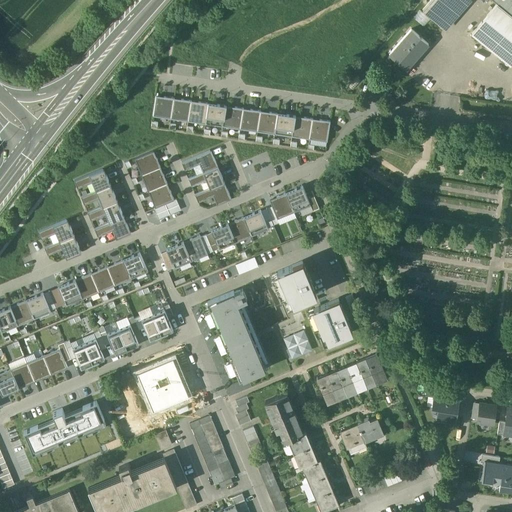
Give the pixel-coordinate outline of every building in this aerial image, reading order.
[(432,0),(423,13),(444,31),(468,0),(432,0)] [(511,0),(490,0),(495,4),(511,17),(511,0)] [(511,17),(495,4),(470,36),(509,67),(511,63),(511,17)] [(427,45),(410,30),(388,55),(405,70),(427,45)] [(153,116),(171,118),(174,98),(156,96),(153,116)] [(171,118),(188,121),(191,101),(174,98),(171,118)] [(188,121),(205,124),(208,103),(191,101),(188,121)] [(205,124),(223,126),(226,106),(208,103),(205,124)] [(223,126),(240,129),(243,108),(226,106),(223,126)] [(240,129),(257,131),(261,111),(243,108),(240,129)] [(257,131),(275,134),(278,114),(261,111),(257,131)] [(275,134),(292,137),(295,116),(278,114),(275,134)] [(292,137),(310,139),(313,119),(295,116),(292,137)] [(310,139),(327,142),(330,121),(313,119),(310,139)] [(218,166),(212,150),(182,162),(185,170),(200,164),(204,172),(218,166)] [(161,167),(155,151),(135,159),(142,175),(161,167)] [(225,183),(218,166),(204,172),(189,178),(192,186),(206,180),(210,189),(225,183)] [(168,184),(161,167),(142,175),(149,192),(168,184)] [(92,182),(95,190),(110,184),(103,168),(74,180),(78,188),(92,182)] [(232,199),(225,183),(210,189),(195,195),(198,202),(213,196),(217,205),(232,199)] [(99,198),(102,206),(117,200),(110,184),(95,190),(81,196),(85,204),(99,198)] [(175,199),(168,184),(149,192),(155,208),(166,203),(175,199)] [(303,186),(286,193),(294,212),(299,210),(311,205),(306,194),(303,186)] [(311,205),(314,211),(319,208),(312,192),(306,194),(311,205)] [(272,206),(278,219),(294,212),(286,193),(277,197),(277,198),(270,201),(272,206)] [(166,203),(168,209),(179,204),(176,199),(175,199),(166,203)] [(102,206),(87,212),(91,220),(106,213),(109,221),(123,216),(117,200),(102,206)] [(154,208),(156,214),(168,209),(166,203),(154,208)] [(181,210),(179,204),(168,209),(171,215),(181,210)] [(314,211),(311,205),(299,210),(302,216),(314,211)] [(272,206),(266,209),(274,225),(279,223),(278,219),(272,206)] [(171,215),(168,209),(156,214),(159,219),(171,215)] [(260,209),(244,217),(252,236),(269,228),(268,227),(261,211),(260,209)] [(266,209),(261,211),(268,227),(274,225),(266,209)] [(109,221),(94,228),(98,236),(113,230),(117,239),(131,234),(123,216),(109,221)] [(227,224),(236,243),(252,236),(244,217),(227,224)] [(68,219),(38,230),(41,238),(55,233),(58,241),(74,235),(68,219)] [(211,231),(212,232),(219,249),(219,250),(236,243),(227,224),(211,231)] [(212,232),(206,234),(213,251),(219,249),(212,232)] [(201,237),(208,253),(213,251),(206,234),(201,237)] [(58,241),(45,246),(48,255),(62,249),(66,258),(81,252),(74,235),(58,241)] [(183,242),(191,261),(208,254),(208,253),(201,237),(200,235),(183,242)] [(175,268),(191,261),(183,242),(167,249),(167,251),(174,267),(175,268)] [(174,267),(167,251),(161,253),(168,270),(174,267)] [(131,279),(148,272),(140,252),(123,259),(131,279)] [(236,265),(239,274),(258,267),(254,257),(236,265)] [(115,285),(131,279),(123,259),(107,266),(115,285)] [(294,304),(316,295),(302,261),(278,271),(281,278),(274,281),(277,287),(281,285),(285,296),(283,297),(285,300),(291,298),(294,304)] [(99,292),(115,285),(107,266),(91,273),(99,292)] [(83,299),(99,292),(91,273),(75,280),(83,299)] [(66,306),(83,299),(75,280),(58,287),(58,288),(65,304),(66,306)] [(58,288),(49,292),(55,308),(65,304),(58,288)] [(233,290),(207,301),(240,380),(264,370),(236,304),(247,299),(243,289),(234,293),(233,290)] [(49,292),(43,294),(50,311),(56,308),(55,308),(49,292)] [(43,293),(26,300),(34,319),(51,312),(50,311),(43,294),(43,293)] [(353,313),(359,311),(352,295),(346,297),(353,313)] [(352,332),(338,299),(314,309),(317,316),(310,319),(313,325),(317,323),(322,333),(319,334),(321,338),(327,335),(330,341),(352,332)] [(26,300),(11,306),(18,326),(34,319),(26,300)] [(169,304),(163,307),(165,310),(168,318),(173,315),(169,304)] [(11,306),(0,311),(0,329),(1,332),(18,326),(11,306)] [(165,310),(153,315),(162,335),(173,330),(168,318),(165,310)] [(153,315),(141,320),(145,327),(150,340),(162,335),(153,315)] [(139,330),(145,327),(141,320),(140,316),(135,319),(139,330)] [(130,324),(119,329),(127,350),(139,345),(130,324)] [(105,344),(111,342),(107,334),(104,326),(98,328),(100,331),(105,344)] [(116,354),(127,350),(119,329),(107,334),(111,342),(116,354)] [(100,331),(94,333),(96,339),(101,350),(107,348),(105,344),(100,331)] [(292,358),(312,350),(304,331),(284,339),(292,358)] [(96,339),(85,343),(93,364),(105,359),(101,350),(96,339)] [(70,340),(64,343),(71,358),(71,359),(76,357),(73,348),(70,340)] [(60,349),(65,361),(71,358),(64,343),(58,345),(60,349)] [(85,343),(73,348),(76,357),(81,369),(93,364),(85,343)] [(60,370),(67,367),(65,361),(60,349),(43,356),(51,375),(61,371),(60,370)] [(376,355),(367,359),(376,382),(385,378),(386,380),(387,379),(376,353),(375,354),(376,355)] [(189,397),(172,355),(134,370),(151,412),(189,397)] [(35,382),(51,375),(43,356),(27,362),(35,382)] [(367,359),(357,363),(366,386),(376,382),(367,359)] [(19,388),(35,382),(27,362),(11,369),(19,388)] [(357,363),(347,367),(357,390),(366,386),(357,363)] [(347,367),(337,371),(347,394),(357,390),(347,367)] [(2,395),(19,388),(11,369),(0,373),(0,389),(2,395)] [(347,394),(337,371),(327,376),(337,398),(347,394)] [(337,398),(327,376),(318,380),(317,378),(316,378),(327,404),(328,404),(328,402),(337,398)] [(427,385),(426,394),(435,395),(449,398),(451,388),(427,385)] [(291,405),(286,392),(265,401),(275,423),(277,422),(284,439),(287,438),(302,432),(291,405)] [(435,395),(433,407),(438,408),(436,420),(455,422),(458,399),(449,398),(435,395)] [(247,396),(236,401),(238,406),(246,403),(249,402),(247,396)] [(56,418),(24,431),(33,453),(106,423),(97,400),(65,414),(62,407),(53,411),(56,418)] [(238,406),(235,407),(237,413),(246,409),(249,408),(246,403),(238,406)] [(496,405),(480,403),(480,405),(478,419),(477,422),(493,424),(496,405)] [(480,405),(474,404),(472,418),(478,419),(480,405)] [(511,407),(507,407),(505,422),(503,435),(511,435),(511,407)] [(237,413),(235,414),(240,425),(251,420),(246,409),(237,413)] [(210,415),(199,419),(202,425),(212,420),(210,415)] [(370,421),(368,418),(357,423),(357,424),(364,442),(384,434),(377,418),(370,421)] [(199,419),(190,423),(192,429),(202,425),(199,419)] [(224,448),(212,420),(202,425),(204,430),(206,435),(208,441),(210,446),(213,451),(213,452),(224,448)] [(364,442),(357,424),(341,431),(350,453),(366,447),(364,442)] [(202,425),(192,429),(194,434),(204,430),(202,425)] [(263,448),(253,426),(242,431),(251,453),(263,448)] [(166,430),(154,435),(160,449),(172,445),(166,430)] [(204,430),(194,434),(196,439),(206,435),(204,430)] [(302,432),(287,438),(294,453),(311,446),(305,431),(302,432)] [(206,435),(196,439),(198,445),(208,441),(206,435)] [(208,441),(198,445),(201,450),(210,446),(208,441)] [(210,446),(201,450),(203,455),(213,451),(210,446)] [(311,446),(294,453),(300,468),(302,466),(317,461),(311,446)] [(421,446),(410,451),(415,463),(426,458),(421,446)] [(197,504),(174,449),(162,454),(176,487),(185,509),(197,504)] [(213,451),(203,455),(205,461),(215,457),(213,451)] [(218,463),(228,459),(226,454),(215,458),(217,462),(218,463)] [(500,463),(500,457),(482,454),(481,461),(484,462),(485,461),(500,463)] [(215,457),(205,461),(207,466),(217,462),(215,458),(215,457)] [(121,475),(88,488),(98,511),(113,511),(176,487),(164,458),(131,471),(128,463),(118,467),(121,475)] [(228,459),(218,463),(219,467),(221,473),(222,475),(232,470),(228,459)] [(317,461),(302,466),(308,481),(326,474),(320,459),(317,461)] [(267,460),(257,465),(259,470),(270,466),(267,460)] [(511,465),(500,463),(485,461),(484,462),(482,479),(501,482),(511,483),(511,465)] [(217,462),(207,466),(210,471),(219,467),(218,463),(217,462)] [(415,463),(409,465),(414,475),(419,473),(415,463)] [(414,475),(409,465),(404,467),(408,477),(414,475)] [(0,469),(0,475),(10,472),(8,466),(0,469)] [(270,466),(259,470),(262,476),(272,472),(270,466)] [(219,467),(210,471),(212,477),(221,473),(219,467)] [(404,467),(399,469),(403,480),(408,477),(404,467)] [(403,480),(399,469),(393,472),(398,482),(403,480)] [(232,470),(222,475),(225,480),(231,478),(235,476),(232,470)] [(0,475),(0,480),(1,482),(12,477),(10,472),(0,475)] [(272,472),(262,476),(264,482),(274,477),(272,472)] [(398,482),(393,472),(388,474),(392,484),(398,482)] [(222,475),(221,473),(212,477),(215,484),(218,483),(225,480),(222,475)] [(326,474),(308,481),(315,496),(332,489),(326,474)] [(392,484),(388,474),(383,476),(387,486),(392,484)] [(383,476),(378,478),(382,488),(387,486),(383,476)] [(1,482),(3,488),(14,483),(12,477),(1,482)] [(274,477),(264,482),(266,486),(276,482),(274,477)] [(225,480),(218,483),(221,488),(233,483),(231,478),(225,480)] [(378,478),(372,480),(377,491),(382,488),(378,478)] [(377,491),(372,480),(367,482),(371,493),(377,491)] [(371,493),(367,482),(362,485),(366,495),(371,493)] [(511,483),(501,482),(499,491),(511,492),(511,483)] [(277,483),(266,487),(269,493),(279,489),(277,483)] [(279,489),(269,493),(271,499),(282,495),(279,489)] [(338,504),(332,489),(315,496),(321,511),(338,504)] [(30,506),(14,511),(78,511),(69,490),(35,503),(34,500),(32,496),(26,498),(30,506)] [(242,493),(232,498),(234,503),(244,499),(242,493)] [(282,495),(271,499),(273,505),(284,500),(282,495)] [(244,499),(234,503),(235,505),(236,508),(246,504),(244,499)] [(284,500),(273,505),(276,510),(286,506),(284,500)]
